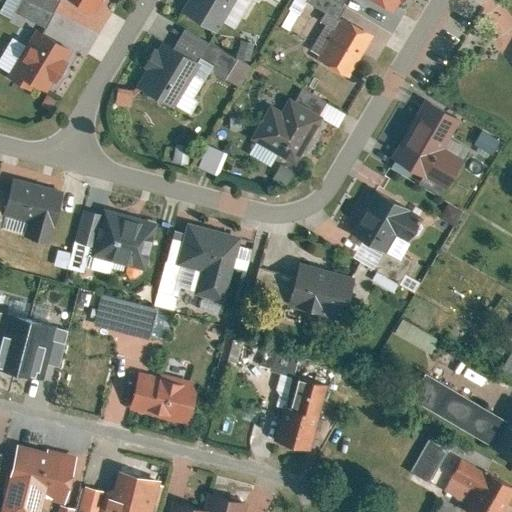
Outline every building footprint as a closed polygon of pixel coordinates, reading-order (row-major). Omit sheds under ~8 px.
[(42,25),(54,0),(3,0),(0,8),(0,12),(12,18),(15,12),(42,25)] [(75,0),(96,10),(100,0),(75,0)] [(190,0),(184,13),(219,30),(233,0),(190,0)] [(333,0),(339,3),(340,0),(289,0),(278,23),(288,28),(301,0),(304,0),(323,9),(327,0),(333,0)] [(317,57),(348,72),(369,29),(338,13),(317,57)] [(9,76),(42,93),(66,45),(33,28),(9,76)] [(140,91),(172,107),(196,59),(164,43),(140,91)] [(115,87),(113,101),(127,103),(128,88),(115,87)] [(258,140),(302,162),(326,114),(282,92),(258,140)] [(426,94),(395,156),(434,176),(465,114),(426,94)] [(53,241),(56,227),(66,191),(13,176),(3,212),(28,219),(24,233),(53,241)] [(352,231),(403,256),(426,210),(375,185),(352,231)] [(157,221),(106,208),(95,252),(146,266),(157,221)] [(77,238),(93,242),(101,213),(85,209),(77,238)] [(220,298),(226,277),(238,235),(187,220),(175,263),(201,270),(194,291),(220,298)] [(284,302),(341,317),(353,274),(297,258),(284,302)] [(0,367),(14,371),(30,305),(6,299),(0,323),(0,367)] [(58,312),(30,305),(14,371),(41,378),(58,312)] [(123,320),(95,313),(90,334),(117,341),(123,320)] [(75,387),(109,397),(122,352),(88,343),(75,387)] [(140,372),(130,406),(185,421),(194,387),(140,372)] [(277,441),(311,451),(330,382),(296,372),(277,441)] [(415,407),(498,448),(511,419),(511,415),(430,376),(415,407)] [(494,455),(511,464),(511,419),(498,448),(494,455)] [(75,455),(53,450),(17,441),(0,507),(0,511),(37,511),(42,495),(64,501),(75,455)] [(444,504),(459,511),(506,511),(511,500),(511,485),(465,462),(444,504)] [(150,511),(160,478),(116,466),(109,490),(86,484),(77,511),(150,511)] [(236,511),(240,498),(206,490),(202,507),(172,499),(168,511),(236,511)]
